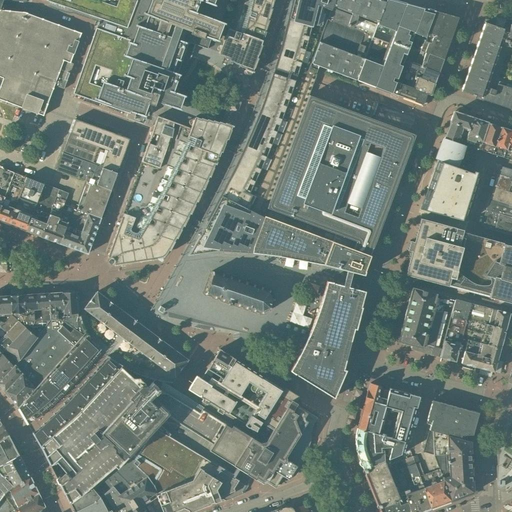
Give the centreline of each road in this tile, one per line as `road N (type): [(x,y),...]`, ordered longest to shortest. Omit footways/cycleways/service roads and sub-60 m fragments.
road 1 (residential): [(361,356),(376,284),(434,121)]
road 2 (residential): [(210,336),(339,414)]
road 3 (residential): [(226,511),(344,472)]
